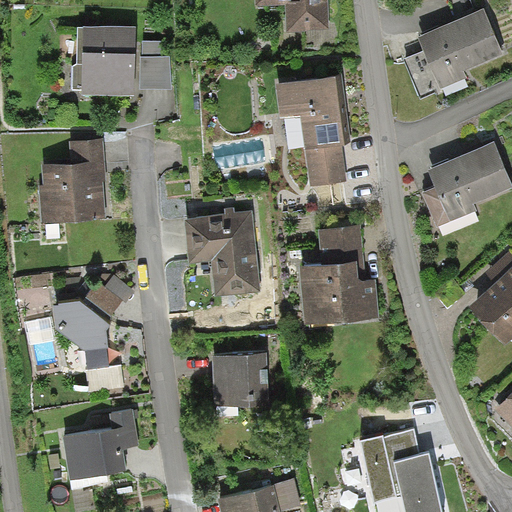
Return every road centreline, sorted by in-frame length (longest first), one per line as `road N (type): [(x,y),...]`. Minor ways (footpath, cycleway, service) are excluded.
road 1 (residential): [(364,0),(411,282),(447,396),(503,511)]
road 2 (residential): [(137,139),(185,511)]
